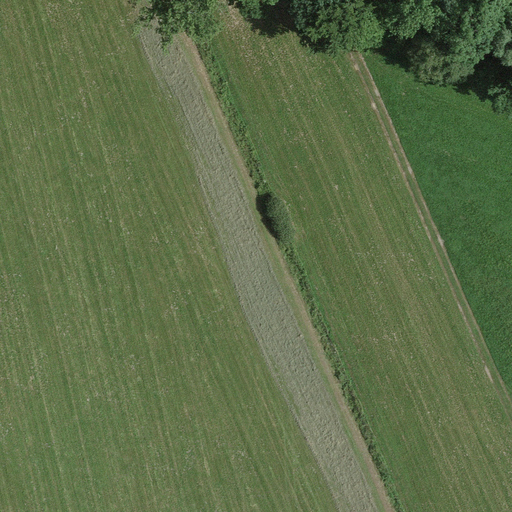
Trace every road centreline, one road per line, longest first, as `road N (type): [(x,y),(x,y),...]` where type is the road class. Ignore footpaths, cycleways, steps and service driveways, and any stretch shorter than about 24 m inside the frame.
road 1 (track): [(511,403),(335,16)]
road 2 (track): [(511,85),(293,0)]
